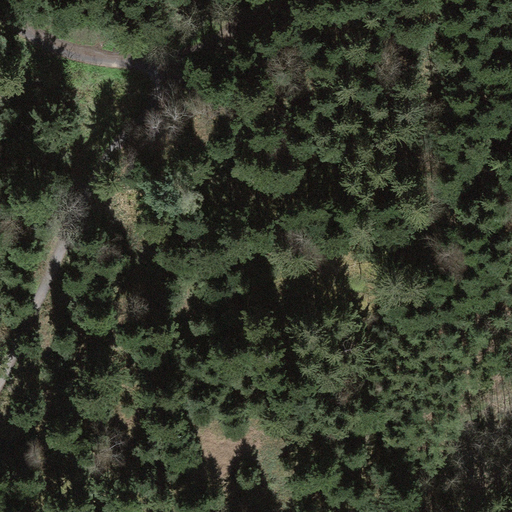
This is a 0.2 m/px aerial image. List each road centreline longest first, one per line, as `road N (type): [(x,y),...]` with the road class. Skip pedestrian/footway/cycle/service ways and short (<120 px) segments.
road 1 (track): [(175,61),(115,151),(0,365)]
road 2 (track): [(0,5),(53,46),(113,62),(175,61),(266,0)]
